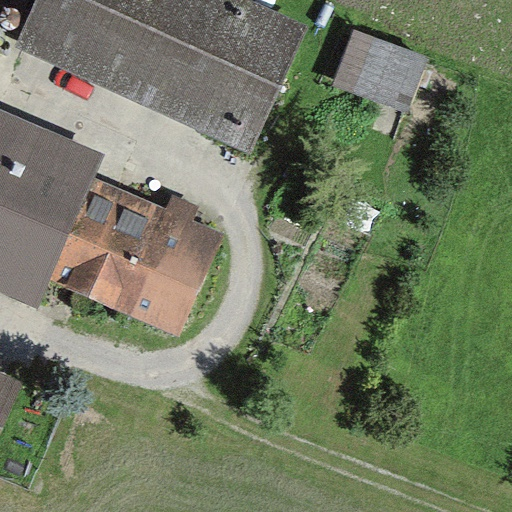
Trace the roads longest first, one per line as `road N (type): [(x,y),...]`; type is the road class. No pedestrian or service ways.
road 1 (track): [(144,375),(206,354),(241,315),(247,226),(232,182),(0,70)]
road 2 (track): [(461,511),(144,375)]
road 3 (track): [(144,375),(0,317)]
